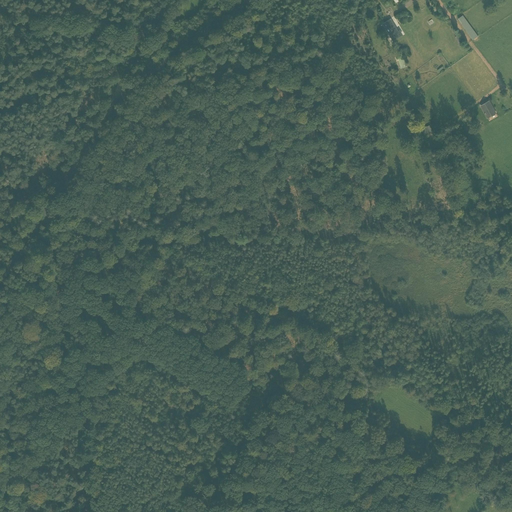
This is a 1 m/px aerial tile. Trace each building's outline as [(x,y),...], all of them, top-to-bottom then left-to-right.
[(458,19),(462,25),(467,22),(463,16),(458,19)] [(383,25),(392,41),(400,36),(397,32),(390,20),(383,25)] [(462,25),(468,33),(473,29),(467,22),(462,25)] [(478,36),(473,29),(468,33),(473,40),(478,36)] [(483,110),(487,118),(496,113),(489,101),(487,103),(489,106),(483,110)] [(435,157),(443,156),(442,149),(434,150),(435,157)]
